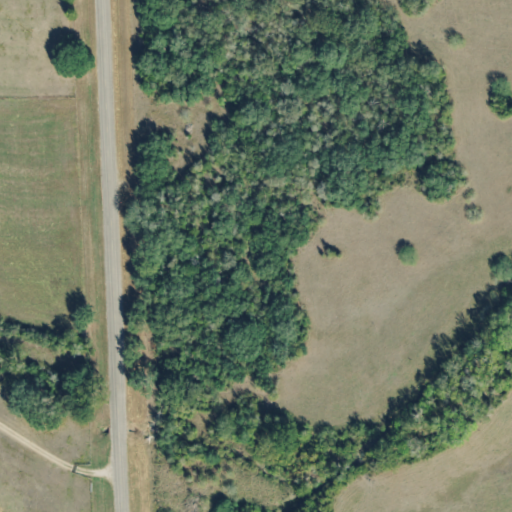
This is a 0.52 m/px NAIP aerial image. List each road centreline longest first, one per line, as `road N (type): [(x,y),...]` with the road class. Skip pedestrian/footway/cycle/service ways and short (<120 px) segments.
road 1 (secondary): [(121,511),(101,0)]
road 2 (track): [(120,471),(68,467),(0,426)]
